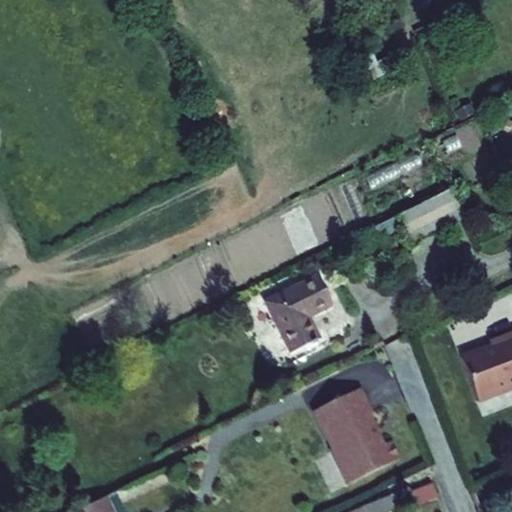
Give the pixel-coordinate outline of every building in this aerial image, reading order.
[(445,179),(389,207),(395,220),(403,236),(459,208),(445,179)] [(389,207),(365,219),(372,231),(395,220),(389,207)] [(319,269),(266,297),(293,348),(321,333),(311,311),(333,299),(319,269)] [(498,345),(467,355),(483,400),(511,390),(511,334),(496,341),(498,345)] [(320,406),(338,441),(336,445),(353,479),(406,453),(397,436),(389,439),(373,408),(377,406),(365,383),(320,406)] [(411,480),(408,474),(390,481),(395,496),(414,488),(421,504),(441,495),(431,472),(411,480)] [(395,496),(390,481),(365,493),(370,508),(395,496)] [(370,508),(365,493),(342,505),(344,509),(344,511),(368,511),(371,511),(370,508)] [(121,511),(113,495),(88,507),(89,511),(121,511)]
